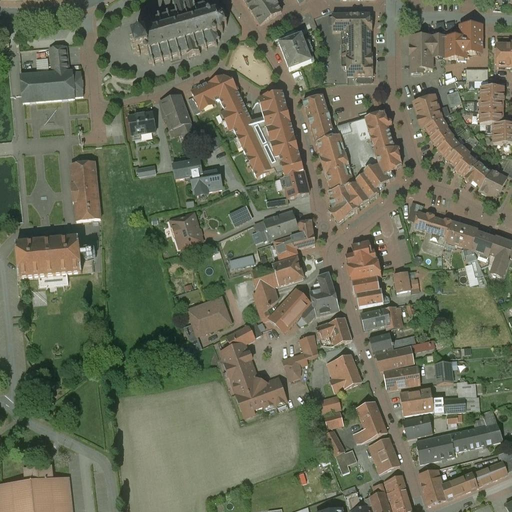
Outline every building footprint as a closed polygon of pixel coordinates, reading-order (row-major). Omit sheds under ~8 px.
[(151,64),(151,65),(152,65),(153,67),(155,67),(154,64),(161,62),(162,65),(164,64),(163,62),(170,60),(170,62),(173,62),(172,59),(179,57),(179,60),(181,59),(180,57),(187,55),(188,58),(187,60),(188,61),(189,59),(198,56),(200,57),(201,56),(199,55),(198,52),(205,50),(205,52),(207,51),(207,49),(214,47),(216,49),(217,48),(216,45),(217,43),(220,43),(220,41),(217,41),(217,38),(219,36),(217,35),(220,34),(222,36),(223,35),(222,33),(224,28),(227,28),(227,26),(225,26),(223,20),(225,19),(224,17),(222,19),(217,16),(217,13),(215,13),(215,16),(212,17),(212,14),(210,14),(209,11),(211,10),(209,8),(208,10),(205,8),(205,6),(203,5),(203,8),(195,10),(195,8),(194,8),(192,2),(193,0),(192,0),(191,0),(191,1),(175,5),(173,4),(172,6),(174,7),(176,13),(175,13),(176,16),(169,18),(168,15),(166,16),(167,18),(160,20),(160,18),(158,18),(158,21),(152,23),(151,20),(149,21),(150,23),(143,25),(142,23),(140,23),(141,26),(140,26),(140,27),(138,27),(138,29),(141,29),(143,36),(142,37),(143,39),(136,41),(135,39),(133,39),(134,42),(133,42),(133,43),(130,44),(131,46),(134,45),(136,52),(133,53),(134,55),(136,54),(137,55),(138,57),(140,57),(140,54),(144,53),(145,55),(145,57),(147,56),(149,56),(151,62),(148,63),(149,65),(151,64)] [(193,0),(192,2),(194,8),(195,8),(195,10),(203,8),(203,5),(202,1),(200,0),(193,0)] [(241,0),(245,5),(246,5),(251,13),(250,13),(255,20),(261,28),(281,14),(277,8),(278,8),(273,0),(241,0)] [(370,17),(332,18),(332,35),(340,35),(341,70),(346,70),(346,71),(348,71),(347,62),(353,62),(354,80),(373,80),(373,57),(371,57),(370,34),(372,34),(372,22),(370,22),(370,17)] [(482,27),(460,27),(460,39),(444,39),(445,61),(458,61),(458,56),(476,56),(476,51),(482,51),(482,27)] [(301,38),(296,40),(294,35),(278,41),(280,46),(279,46),(289,73),(314,63),(312,58),(309,59),(301,38)] [(444,39),(410,39),(410,48),(410,59),(411,59),(411,76),(423,76),(423,72),(433,72),(432,59),(435,59),(438,61),(445,61),(444,39)] [(511,44),(511,45),(511,47),(496,47),(496,70),(511,70),(511,44)] [(67,49),(50,50),(52,75),(69,74),(67,49)] [(36,61),(37,72),(49,71),(48,60),(36,61)] [(488,72),(466,72),(466,84),(488,84),(488,72)] [(52,75),(21,78),(23,106),(75,101),(75,100),(83,99),(81,74),(72,75),(72,74),(69,74),(52,75)] [(275,171),(264,120),(252,123),(238,93),(237,92),(235,93),(231,85),(233,84),(232,83),(231,84),(229,81),(224,78),(191,93),(195,102),(194,103),(199,112),(200,111),(201,114),(200,111),(214,104),(215,107),(216,107),(215,104),(220,102),(225,113),(221,115),(221,116),(223,115),(227,123),(221,125),(222,126),(227,124),(231,131),(229,132),(229,133),(234,131),(240,146),(243,145),(246,150),(243,151),(247,160),(251,158),(253,163),(247,166),(247,167),(254,164),(256,170),(252,171),(257,181),(269,175),(269,174),(275,171)] [(504,90),(481,90),(481,103),(478,103),(478,115),(480,115),(480,126),(493,126),(493,146),(511,146),(511,126),(503,126),(503,104),(504,104),(504,90)] [(458,93),(447,97),(450,109),(462,105),(458,93)] [(264,120),(275,171),(281,167),(284,180),(283,180),(283,181),(304,174),(286,109),(282,95),(274,97),(274,96),(263,99),(263,100),(258,101),(258,102),(264,120)] [(378,97),(372,99),(375,111),(382,109),(378,97)] [(323,98),(306,103),(304,104),(316,145),(335,139),(330,122),(331,122),(329,115),(328,115),(325,105),(323,98)] [(181,99),(161,104),(164,124),(167,123),(170,132),(171,133),(180,129),(186,147),(197,143),(181,99)] [(435,99),(413,105),(421,131),(424,129),(442,121),(448,118),(446,109),(439,112),(435,99)] [(152,115),(129,119),(132,139),(156,135),(152,115)] [(351,207),(350,217),(355,214),(357,215),(359,213),(360,210),(374,199),(377,200),(379,198),(379,196),(377,193),(395,179),(391,175),(401,167),(398,156),(400,154),(399,151),(396,150),(395,151),(389,130),(391,129),(392,127),(391,124),(389,123),(387,124),(386,120),(384,115),(365,121),(378,167),(353,185),(354,193),(348,197),(351,207)] [(365,121),(337,129),(340,137),(340,138),(353,185),(378,167),(365,121)] [(442,121),(424,129),(431,140),(430,141),(431,141),(438,151),(437,152),(446,162),(447,161),(456,170),(455,172),(465,180),(477,165),(469,158),(470,156),(461,148),(460,149),(453,141),(454,140),(453,139),(453,140),(447,131),(448,130),(442,121)] [(354,193),(353,185),(340,138),(335,139),(316,145),(321,161),(320,161),(325,178),(326,178),(331,194),(328,195),(328,196),(329,199),(345,200),(348,197),(354,193)] [(199,164),(174,168),(176,182),(191,179),(201,177),(199,164)] [(95,165),(71,167),(73,186),(71,187),(73,205),(75,205),(77,224),(101,221),(95,165)] [(465,180),(465,181),(470,186),(473,183),(481,190),(491,175),(478,165),(465,180)] [(304,174),(283,181),(288,201),(310,196),(305,173),(304,174)] [(496,195),(492,174),(481,190),(479,194),(493,201),(496,195)] [(492,174),(496,195),(499,197),(507,181),(492,174)] [(201,177),(191,179),(195,197),(219,192),(216,175),(215,175),(201,177)] [(351,207),(348,197),(345,200),(329,199),(330,203),(330,204),(332,210),(332,211),(328,214),(338,227),(344,222),(344,223),(344,222),(350,217),(351,207)] [(246,210),(227,219),(233,232),(252,223),(246,210)] [(299,234),(292,214),(278,218),(285,239),(299,234)] [(444,222),(434,219),(435,218),(427,216),(426,217),(418,214),(414,225),(415,226),(414,231),(428,236),(447,242),(452,225),(452,224),(444,221),(444,222)] [(193,217),(178,222),(180,227),(172,230),(175,240),(177,240),(180,249),(202,243),(193,217)] [(285,239),(278,218),(264,223),(271,243),(285,239)] [(301,237),(274,245),(280,263),(297,257),(295,251),(314,246),(313,238),(311,224),(299,227),(301,237)] [(478,233),(452,225),(447,242),(446,245),(466,251),(472,252),(477,235),(478,233)] [(495,241),(477,235),(472,252),(473,254),(489,260),(490,257),(497,260),(507,264),(507,263),(509,259),(511,250),(511,245),(495,239),(495,241)] [(447,242),(428,236),(426,241),(427,243),(429,244),(427,252),(441,257),(441,259),(442,259),(446,245),(447,242)] [(78,240),(16,246),(19,281),(82,275),(80,260),(80,256),(78,240)] [(369,244),(351,248),(353,256),(345,258),(346,259),(348,267),(347,268),(351,285),(352,285),(377,280),(382,280),(377,261),(376,261),(375,253),(371,254),(369,245),(370,245),(369,244)] [(472,252),(466,251),(465,253),(468,264),(470,264),(476,262),(473,254),(472,252)] [(489,260),(473,254),(476,262),(481,271),(488,268),(489,260)] [(92,259),(80,260),(82,275),(93,274),(92,259)] [(507,264),(497,260),(491,276),(502,280),(508,264),(507,263),(507,264)] [(269,275),(267,268),(252,273),(256,295),(253,296),(262,322),(269,318),(267,313),(278,303),(274,290),(303,281),(297,261),(272,268),(274,273),(269,275)] [(481,271),(476,262),(470,264),(475,281),(484,279),(481,271)] [(243,263),(232,266),(234,274),(245,272),(243,263)] [(407,275),(394,278),(397,296),(411,294),(410,292),(409,283),(407,275)] [(329,276),(317,280),(315,285),(316,292),(309,294),(312,307),(301,319),(308,326),(316,319),(339,313),(333,288),(333,289),(329,276)] [(377,280),(352,285),(354,298),(381,293),(381,292),(380,293),(377,280)] [(419,281),(409,283),(410,292),(421,290),(419,281)] [(311,305),(296,291),(270,319),(286,334),(311,305)] [(381,293),(354,298),(356,298),(358,310),(359,310),(384,306),(390,305),(389,300),(383,301),(381,293)] [(222,301),(188,314),(195,333),(197,338),(231,326),(222,301)] [(395,310),(361,318),(364,333),(371,332),(371,331),(391,327),(400,324),(398,316),(397,316),(395,310)] [(73,325),(85,324),(84,312),(72,314),(73,325)] [(491,315),(480,319),(482,326),(493,322),(491,315)] [(345,320),(328,326),(316,330),(318,335),(317,335),(318,337),(320,341),(331,337),(335,348),(352,343),(345,320)] [(227,340),(233,352),(233,353),(244,347),(255,341),(248,329),(227,340)] [(197,338),(195,333),(186,336),(189,344),(183,347),(186,359),(202,351),(197,338)] [(389,335),(369,339),(373,357),(377,357),(376,356),(393,352),(391,344),(389,335)] [(314,337),(299,342),(303,356),(282,363),(290,384),(300,380),(301,372),(300,370),(308,367),(307,362),(318,358),(314,337)] [(407,340),(391,344),(393,352),(409,348),(408,342),(407,340)] [(433,343),(410,348),(410,349),(411,349),(412,355),(415,354),(416,355),(435,350),(433,343)] [(278,382),(266,386),(257,382),(250,363),(252,362),(249,356),(248,356),(244,347),(233,353),(233,352),(231,353),(230,351),(221,354),(226,367),(227,366),(232,381),(231,382),(237,398),(238,397),(246,418),(254,415),(254,413),(263,409),(264,411),(273,408),(274,409),(287,404),(278,382)] [(410,349),(375,358),(380,374),(414,366),(412,355),(411,349),(410,349)] [(351,357),(327,366),(333,381),(329,382),(334,395),(362,385),(351,357)] [(451,365),(434,366),(437,387),(453,385),(451,365)] [(418,369),(384,375),(387,393),(418,388),(420,386),(418,369)] [(473,386),(468,387),(467,384),(457,385),(459,401),(465,401),(466,415),(479,414),(478,401),(475,401),(473,386)] [(429,392),(400,397),(403,419),(434,414),(432,403),(430,393),(429,392)] [(338,399),(314,405),(317,418),(341,412),(338,399)] [(459,401),(432,403),(434,414),(434,417),(466,415),(465,401),(459,401)] [(375,404),(357,411),(365,432),(353,436),(357,446),(361,446),(387,436),(375,404)] [(450,438),(416,445),(420,467),(455,459),(454,455),(461,454),(461,453),(503,444),(497,426),(496,426),(491,413),(482,416),(484,422),(486,429),(475,432),(450,437),(450,438)] [(340,415),(320,420),(323,433),(344,428),(340,415)] [(457,417),(447,418),(447,426),(458,425),(457,417)] [(429,419),(402,424),(408,442),(433,436),(429,419)] [(484,422),(473,424),(475,432),(486,429),(484,422)] [(345,454),(333,433),(324,438),(335,459),(345,454)] [(389,440),(369,449),(380,476),(400,469),(389,440)] [(511,451),(499,456),(503,465),(511,460),(511,451)] [(352,452),(345,455),(345,454),(335,459),(340,471),(357,464),(352,452)] [(500,466),(472,477),(477,490),(504,478),(500,466)] [(52,468),(24,471),(25,484),(0,487),(0,511),(71,511),(68,480),(53,481),(52,468)] [(438,473),(418,477),(428,508),(447,502),(442,489),(443,488),(438,473)] [(443,488),(442,489),(447,502),(477,490),(472,477),(443,488)] [(412,511),(402,478),(384,484),(392,511),(412,511)] [(357,494),(345,498),(348,507),(349,511),(357,511),(362,510),(357,494)] [(379,496),(369,499),(373,511),(389,511),(384,495),(379,496)] [(343,496),(308,509),(308,511),(335,511),(348,507),(345,498),(344,498),(343,496)]
